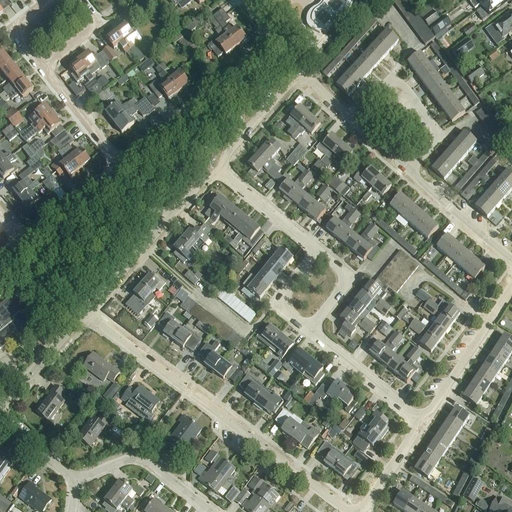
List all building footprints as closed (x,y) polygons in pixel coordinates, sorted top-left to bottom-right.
[(149,0),(141,0),(123,15),(128,21),(137,13),(139,16),(153,5),(149,0)] [(174,8),(178,6),(184,0),(174,0),(170,3),(174,8)] [(187,6),(195,0),(199,5),(205,0),(184,0),(178,6),(180,9),(186,5),(187,6)] [(325,0),(326,1),(324,4),(322,6),(319,7),(317,9),(315,11),(314,13),(313,16),(312,18),(312,19),(312,21),(312,23),(313,24),(321,31),(325,35),(356,0),(325,0)] [(400,0),(394,5),(397,10),(407,2),(405,0),(400,0)] [(480,6),(482,9),(493,0),(475,0),(470,4),(474,10),(480,6)] [(504,0),(493,0),(482,9),(484,11),(478,15),(482,21),(488,17),(507,4),(504,0)] [(397,10),(401,14),(410,7),(407,2),(397,10)] [(424,11),(421,6),(415,10),(419,15),(424,11)] [(401,14),(404,19),(414,11),(410,7),(401,14)] [(439,20),(430,8),(419,16),(428,28),(439,20)] [(247,40),(237,28),(232,32),(226,24),(230,21),(222,10),(213,18),(236,49),(247,40)] [(414,11),(404,19),(407,23),(417,16),(414,11)] [(502,40),(511,32),(511,12),(492,27),(502,40)] [(407,23),(411,28),(421,20),(417,16),(407,23)] [(212,17),(209,20),(217,32),(216,33),(221,40),(217,44),(215,42),(208,46),(218,59),(224,54),(226,57),(236,49),(213,18),(212,17)] [(372,19),(364,28),(368,32),(377,23),(372,19)] [(411,28),(414,32),(424,25),(421,20),(411,28)] [(440,39),(455,27),(450,21),(444,25),(440,20),(431,27),(440,39)] [(114,31),(130,51),(142,42),(132,30),(130,32),(123,23),(114,31)] [(179,34),(183,38),(187,36),(190,33),(197,29),(193,24),(179,34)] [(414,32),(418,37),(428,30),(424,25),(414,32)] [(462,32),(467,39),(477,31),(473,25),(462,32)] [(355,37),(360,41),(368,32),(364,28),(355,37)] [(418,37),(421,42),(431,34),(428,30),(418,37)] [(130,51),(114,31),(104,38),(114,50),(119,46),(125,55),(130,51)] [(378,41),(390,52),(398,42),(386,31),(378,41)] [(190,48),(183,38),(182,39),(178,33),(169,39),(174,45),(178,43),(185,52),(190,48)] [(193,38),(190,33),(187,36),(183,38),(190,48),(195,45),(191,39),(193,38)] [(435,39),(431,34),(421,42),(425,46),(435,39)] [(347,47),(351,50),(360,41),(355,37),(347,47)] [(378,41),(369,50),(382,61),(390,52),(378,41)] [(437,57),(442,54),(435,43),(430,47),(437,57)] [(457,61),(469,52),(463,44),(451,53),(457,61)] [(339,56),(343,59),(351,50),(347,47),(339,56)] [(116,58),(108,48),(102,52),(110,63),(116,58)] [(369,50),(361,59),(374,70),(382,61),(369,50)] [(87,52),(77,59),(91,77),(101,69),(102,71),(106,68),(98,57),(94,61),(87,52)] [(0,71),(11,63),(3,53),(0,55),(0,71)] [(415,74),(428,64),(420,54),(407,64),(415,74)] [(437,57),(445,68),(450,64),(442,54),(437,57)] [(330,65),(335,69),(343,59),(339,56),(330,65)] [(77,59),(67,67),(72,73),(70,75),(75,82),(85,77),(89,83),(84,87),(92,96),(100,89),(77,59)] [(361,59),(353,68),(365,79),(374,70),(361,59)] [(149,60),(144,64),(148,70),(154,66),(149,60)] [(469,61),(464,64),(469,70),(474,67),(469,61)] [(0,72),(1,72),(8,81),(18,72),(11,63),(0,71),(0,72)] [(164,74),(168,71),(163,64),(158,67),(164,74)] [(428,64),(415,74),(422,84),(435,75),(428,64)] [(445,68),(452,78),(457,74),(450,64),(445,68)] [(335,69),(330,65),(322,74),(326,78),(335,69)] [(159,77),(164,85),(159,89),(155,83),(149,88),(159,100),(164,96),(169,102),(179,93),(169,81),(164,74),(158,67),(155,69),(160,76),(159,77)] [(465,76),(471,85),(484,75),(478,67),(465,76)] [(353,68),(345,78),(357,89),(365,79),(353,68)] [(0,98),(2,101),(26,81),(18,72),(8,81),(11,85),(3,91),(5,93),(0,96),(0,98)] [(180,73),(169,81),(179,93),(190,85),(180,73)] [(452,78),(460,88),(464,84),(457,74),(452,78)] [(117,83),(120,88),(130,80),(127,75),(117,83)] [(435,75),(422,84),(430,94),(443,85),(435,75)] [(104,78),(97,83),(103,91),(110,86),(104,78)] [(349,98),(357,89),(345,78),(337,87),(349,98)] [(12,102),(20,95),(23,99),(33,91),(26,81),(2,101),(3,102),(4,104),(10,100),(12,102)] [(460,88),(467,98),(472,94),(464,84),(460,88)] [(443,85),(430,94),(437,105),(450,95),(443,85)] [(103,105),(106,103),(112,98),(107,91),(98,98),(103,105)] [(479,104),(472,94),(467,98),(474,107),(479,104)] [(450,95),(437,105),(445,115),(458,105),(450,95)] [(122,110),(117,104),(112,98),(106,103),(111,109),(105,114),(113,124),(138,106),(134,100),(122,110)] [(138,106),(113,124),(122,135),(134,125),(130,120),(137,114),(136,113),(138,112),(142,117),(151,110),(144,100),(138,106)] [(3,102),(0,104),(0,110),(3,114),(9,110),(4,104),(3,102)] [(465,115),(458,105),(445,115),(452,125),(465,115)] [(23,140),(53,116),(46,106),(35,115),(29,119),(34,125),(32,126),(32,127),(27,132),(28,134),(22,139),(23,140)] [(479,119),(489,112),(485,107),(476,115),(479,119)] [(291,137),(310,117),(300,108),(290,118),(297,124),(293,128),(294,129),(289,135),(291,137)] [(9,123),(18,116),(13,109),(3,116),(9,123)] [(489,112),(479,119),(483,124),(493,117),(489,112)] [(23,122),(18,116),(9,123),(14,130),(23,122)] [(26,143),(32,139),(37,134),(38,136),(46,129),(50,134),(61,126),(53,116),(23,140),(26,143)] [(302,136),(306,132),(311,136),(320,126),(310,117),(291,137),(295,141),(301,135),(302,136)] [(483,124),(487,129),(496,122),(493,118),(493,117),(483,124)] [(496,122),(487,129),(490,134),(500,127),(497,123),(496,122)] [(277,123),(272,128),(277,133),(282,127),(277,123)] [(5,138),(14,131),(10,127),(2,133),(5,138)] [(500,127),(490,134),(494,139),(503,132),(500,127)] [(14,131),(5,138),(9,143),(18,136),(14,131)] [(55,139),(64,150),(69,147),(73,143),(64,132),(55,139)] [(503,132),(494,139),(497,144),(507,137),(503,132)] [(457,143),(469,153),(477,144),(465,133),(457,143)] [(323,146),(333,155),(342,145),(332,136),(323,146)] [(66,174),(69,179),(71,181),(77,176),(76,174),(80,170),(70,158),(64,151),(64,150),(55,139),(50,144),(56,147),(60,152),(58,154),(65,162),(60,166),(58,163),(52,167),(60,178),(66,174)] [(266,145),(257,156),(267,165),(272,169),(278,175),(281,171),(275,166),(276,165),(271,160),(276,155),(277,154),(280,150),(271,142),(267,147),(266,145)] [(41,143),(31,151),(35,155),(44,148),(41,143)] [(457,143),(448,152),(460,163),(469,153),(457,143)] [(296,150),(304,157),(308,153),(300,145),(296,150)] [(352,154),(342,145),(333,155),(329,160),(324,166),(328,169),(333,163),(336,163),(341,168),(343,164),(352,154)] [(70,158),(80,170),(90,162),(80,150),(75,154),(69,147),(64,150),(64,151),(70,158)] [(296,150),(293,153),(301,161),(304,157),(296,150)] [(448,152),(440,162),(452,172),(460,163),(448,152)] [(0,167),(12,158),(9,154),(4,158),(0,153),(0,167)] [(293,153),(290,157),(297,163),(298,162),(300,163),(301,161),(293,153)] [(486,153),(478,162),(482,165),(490,156),(486,153)] [(12,158),(0,167),(0,176),(3,180),(10,175),(12,177),(19,171),(13,165),(18,161),(14,156),(12,158)] [(257,156),(248,166),(250,168),(252,170),(254,172),(258,175),(262,171),(277,184),(282,179),(278,175),(272,169),(267,165),(257,156)] [(30,169),(39,161),(36,157),(26,164),(30,169)] [(293,168),(297,163),(290,157),(286,162),(293,168)] [(324,166),(329,160),(326,157),(320,163),(318,161),(310,170),(316,174),(323,165),(324,166)] [(494,159),(485,168),(490,172),(498,163),(494,159)] [(43,166),(39,161),(30,169),(34,173),(43,166)] [(444,182),(452,172),(440,162),(431,171),(444,182)] [(478,162),(470,171),(474,175),(482,165),(478,162)] [(485,168),(477,178),(481,182),(490,172),(485,168)] [(359,184),(362,181),(372,189),(381,179),(371,170),(365,176),(361,172),(354,180),(359,184)] [(47,171),(42,175),(47,181),(47,180),(52,177),(47,171)] [(470,171),(461,181),(466,184),(474,175),(470,171)] [(499,181),(511,191),(511,190),(511,174),(508,171),(499,181)] [(300,185),(309,175),(305,172),(296,182),(300,185)] [(309,175),(300,185),(297,189),(288,200),(298,208),(306,197),(301,192),(312,178),(309,175)] [(13,192),(20,202),(31,193),(40,186),(36,182),(33,185),(27,178),(22,183),(23,184),(13,192)] [(332,188),(338,181),(334,178),(328,185),(332,188)] [(477,178),(469,187),(473,191),(481,182),(477,178)] [(381,179),(372,189),(382,198),(391,188),(381,179)] [(47,181),(42,185),(50,194),(55,190),(47,180),(47,181)] [(288,200),(297,189),(287,181),(279,192),(288,200)] [(338,181),(332,188),(335,192),(342,185),(338,181)] [(457,194),(466,184),(461,181),(453,190),(457,194)] [(499,181),(491,190),(503,201),(511,191),(499,181)] [(342,185),(335,192),(339,195),(346,188),(342,185)] [(324,186),(320,191),(328,198),(332,193),(324,186)] [(465,200),(473,191),(469,187),(460,197),(465,200)] [(350,191),(346,188),(339,195),(343,198),(350,191)] [(491,190),(482,199),(495,210),(503,201),(491,190)] [(324,204),(328,198),(320,191),(315,197),(324,204)] [(38,203),(31,193),(20,202),(28,211),(38,203)] [(371,196),(368,193),(362,200),(366,203),(371,196)] [(400,217),(410,205),(400,196),(390,208),(400,217)] [(306,197),(298,208),(307,215),(316,204),(306,197)] [(220,218),(230,206),(220,198),(210,210),(220,218)] [(486,220),(495,210),(482,199),(474,209),(486,220)] [(325,212),(316,204),(307,215),(317,223),(325,212)] [(410,205),(400,217),(410,226),(420,213),(410,205)] [(230,206),(220,218),(230,227),(240,215),(230,206)] [(352,210),(348,215),(356,221),(360,216),(352,210)] [(420,213),(410,226),(420,235),(430,222),(420,213)] [(240,215),(230,227),(240,235),(250,223),(240,215)] [(348,215),(340,225),(335,220),(326,231),(335,238),(348,223),(352,226),(356,221),(348,215)] [(385,233),(389,228),(379,220),(375,225),(385,233)] [(439,229),(430,222),(420,235),(428,241),(439,229)] [(240,235),(233,243),(237,247),(244,238),(250,243),(260,231),(250,223),(240,235)] [(345,246),(353,236),(348,231),(352,226),(348,223),(335,238),(345,246)] [(204,226),(198,233),(196,231),(193,234),(190,231),(182,240),(197,254),(208,241),(213,235),(214,237),(215,236),(210,231),(204,226)] [(354,254),(375,229),(371,226),(359,240),(353,236),(345,246),(354,254)] [(394,241),(398,237),(389,228),(385,233),(394,241)] [(376,246),(371,242),(379,232),(375,229),(354,254),(364,262),(367,258),(371,262),(380,252),(375,248),(376,246)] [(445,257),(456,245),(447,236),(436,249),(445,257)] [(404,249),(407,245),(398,237),(394,241),(404,249)] [(230,247),(233,243),(227,238),(223,242),(230,247)] [(189,262),(197,254),(182,240),(174,249),(177,252),(174,255),(184,265),(187,261),(189,262)] [(233,243),(230,247),(236,253),(239,249),(237,247),(233,243)] [(407,245),(404,249),(413,257),(417,253),(407,245)] [(456,245),(445,257),(455,265),(466,253),(456,245)] [(269,258),(285,271),(293,261),(281,251),(276,257),(273,254),(269,258)] [(396,256),(406,264),(409,260),(400,252),(396,256)] [(466,253),(455,265),(465,274),(475,261),(466,253)] [(245,262),(234,254),(228,262),(238,270),(237,272),(240,268),(245,262)] [(402,269),(406,264),(396,256),(392,261),(402,269)] [(285,271),(269,258),(266,262),(270,265),(265,271),(277,281),(285,271)] [(409,260),(406,264),(415,272),(418,267),(409,260)] [(389,266),(398,273),(402,269),(392,261),(389,266)] [(422,265),(431,274),(435,269),(425,261),(422,265)] [(485,269),(475,261),(465,274),(474,282),(485,269)] [(406,264),(402,269),(411,276),(415,272),(406,264)] [(385,270),(394,278),(398,273),(389,266),(385,270)] [(402,269),(398,273),(407,281),(411,276),(402,269)] [(445,277),(435,269),(431,274),(441,282),(445,277)] [(381,275),(390,283),(394,278),(385,270),(381,275)] [(269,291),(277,281),(265,271),(257,281),(269,291)] [(189,272),(184,277),(194,287),(203,277),(198,272),(194,277),(189,272)] [(398,273),(394,278),(403,286),(407,281),(398,273)] [(149,276),(141,285),(152,295),(156,290),(158,292),(166,284),(156,275),(152,279),(149,276)] [(386,288),(390,283),(381,275),(377,280),(386,288)] [(482,275),(478,279),(485,285),(489,280),(482,275)] [(454,286),(445,277),(441,282),(450,290),(454,286)] [(394,278),(390,283),(400,290),(403,286),(394,278)] [(257,281),(248,291),(245,289),(241,293),(250,301),(254,296),(260,301),(269,291),(257,281)] [(174,285),(173,287),(179,292),(183,288),(177,282),(174,285)] [(386,305),(381,301),(385,296),(381,292),(371,282),(363,292),(374,302),(377,305),(374,309),(379,313),(386,305)] [(400,290),(390,283),(386,288),(395,296),(400,290)] [(135,296),(125,306),(138,317),(155,298),(152,295),(141,285),(133,294),(135,296)] [(450,290),(460,298),(464,294),(454,286),(450,290)] [(218,299),(225,290),(221,287),(214,295),(218,299)] [(222,303),(229,294),(225,290),(218,299),(222,303)] [(425,305),(431,299),(420,291),(415,297),(425,305)] [(363,292),(355,301),(366,311),(374,302),(363,292)] [(464,294),(460,298),(465,302),(469,297),(465,293),(464,294)] [(227,306),(234,298),(229,294),(222,303),(227,306)] [(185,312),(193,302),(188,298),(180,308),(185,312)] [(234,298),(227,306),(231,310),(238,301),(234,298)] [(236,313),(243,305),(238,301),(231,310),(236,313)] [(355,301),(347,311),(358,320),(366,311),(355,301)] [(429,301),(426,306),(436,313),(441,317),(452,325),(460,316),(449,307),(444,312),(429,301)] [(0,350),(6,345),(3,342),(13,334),(24,347),(36,337),(25,324),(22,321),(22,322),(19,318),(21,317),(8,302),(0,308),(0,350)] [(193,302),(185,312),(190,316),(198,306),(193,302)] [(240,317),(247,308),(243,305),(236,313),(240,317)] [(386,305),(379,313),(385,317),(388,314),(391,310),(386,305)] [(198,306),(190,316),(195,320),(203,310),(198,306)] [(436,313),(426,306),(423,309),(433,317),(436,313)] [(245,321),(252,312),(247,308),(240,317),(245,321)] [(402,309),(397,315),(394,319),(398,322),(406,313),(402,309)] [(203,310),(195,320),(200,324),(208,314),(203,310)] [(394,319),(397,315),(391,310),(388,314),(394,319)] [(340,320),(346,325),(341,331),(351,338),(356,332),(354,331),(358,326),(364,331),(370,324),(365,320),(362,323),(358,320),(347,311),(340,320)] [(252,312),(245,321),(249,324),(256,315),(252,312)] [(208,314),(200,324),(203,326),(205,327),(213,317),(208,314)] [(175,321),(171,318),(167,315),(158,326),(166,332),(164,335),(163,337),(167,340),(170,340),(173,342),(182,331),(173,324),(175,321)] [(152,316),(145,324),(151,330),(158,321),(152,316)] [(213,317),(205,327),(209,330),(210,331),(218,321),(213,317)] [(434,326),(445,335),(452,325),(441,317),(434,326)] [(218,321),(210,331),(215,335),(223,325),(218,321)] [(414,333),(420,324),(415,321),(412,325),(410,327),(409,329),(414,333)] [(383,323),(377,331),(383,336),(389,328),(383,323)] [(376,329),(370,324),(364,331),(370,336),(376,329)] [(420,324),(414,333),(419,337),(422,333),(425,328),(420,324)] [(422,333),(426,336),(438,344),(445,335),(434,326),(431,324),(427,330),(425,328),(422,333)] [(223,325),(215,335),(220,339),(228,329),(223,325)] [(211,332),(210,331),(209,330),(205,327),(203,326),(200,331),(208,337),(211,332)] [(262,340),(271,347),(280,336),(271,328),(269,331),(265,328),(256,339),(260,342),(262,340)] [(228,329),(220,339),(225,343),(233,333),(228,329)] [(191,338),(182,331),(173,342),(183,350),(185,347),(189,349),(197,338),(193,335),(191,338)] [(233,333),(225,343),(230,346),(237,336),(233,333)] [(391,338),(399,345),(403,340),(395,333),(391,338)] [(237,336),(230,346),(235,350),(243,340),(237,336)] [(280,336),(271,347),(280,354),(278,357),(282,360),(291,349),(287,347),(290,344),(280,336)] [(438,344),(426,336),(419,346),(430,354),(438,344)] [(496,347),(510,356),(511,353),(511,342),(503,337),(496,347)] [(395,350),(399,345),(391,338),(387,343),(395,350)] [(247,344),(243,340),(235,350),(240,354),(247,344)] [(213,355),(215,353),(220,346),(216,343),(212,349),(207,345),(198,356),(203,360),(206,363),(204,366),(214,374),(222,362),(213,355)] [(378,362),(387,351),(378,343),(369,354),(378,362)] [(496,347),(490,357),(503,367),(510,356),(496,347)] [(409,353),(418,360),(422,355),(414,348),(409,353)] [(387,351),(378,362),(388,369),(397,359),(387,351)] [(414,365),(418,360),(409,353),(406,358),(414,365)] [(305,374),(314,363),(305,355),(302,359),(298,356),(290,366),(294,370),(303,377),(305,374)] [(113,384),(120,374),(114,369),(113,371),(94,356),(84,369),(104,384),(107,380),(113,384)] [(490,357),(483,368),(496,377),(503,367),(490,357)] [(397,359),(388,369),(397,377),(406,366),(397,359)] [(283,366),(276,361),(265,374),(272,379),(283,366)] [(231,369),(222,362),(214,374),(223,381),(226,378),(229,381),(238,369),(234,366),(231,369)] [(314,363),(305,374),(303,377),(310,383),(311,384),(315,387),(324,376),(321,374),(323,371),(314,363)] [(415,374),(406,366),(397,377),(407,385),(415,374)] [(483,368),(476,378),(490,387),(496,377),(483,368)] [(286,380),(278,373),(273,380),(281,386),(286,380)] [(263,393),(258,389),(260,386),(247,376),(238,388),(247,394),(244,397),(254,404),(263,393)] [(476,378),(469,388),(483,398),(490,387),(476,378)] [(332,383),(326,389),(323,386),(316,395),(324,401),(327,397),(336,405),(338,402),(338,401),(347,390),(338,383),(336,386),(332,383)] [(115,384),(104,397),(109,402),(120,389),(115,384)] [(511,386),(509,385),(503,396),(508,399),(511,391),(511,386)] [(60,400),(64,395),(54,387),(49,393),(51,395),(37,413),(49,423),(64,403),(60,400)] [(476,408),(483,398),(469,388),(462,399),(476,408)] [(129,390),(121,401),(127,406),(125,408),(149,425),(154,417),(152,415),(159,405),(140,390),(136,395),(129,390)] [(357,398),(347,390),(338,401),(338,402),(347,409),(345,411),(349,415),(358,404),(354,401),(357,398)] [(290,392),(283,400),(287,403),(293,395),(290,392)] [(266,409),(270,411),(274,415),(283,404),(278,400),(274,397),(272,400),(263,393),(254,404),(263,412),(266,409)] [(303,401),(307,405),(314,397),(310,393),(303,401)] [(508,399),(503,396),(497,407),(503,410),(508,399)] [(111,402),(105,410),(111,415),(117,407),(111,402)] [(503,410),(497,407),(492,418),(497,421),(503,410)] [(362,408),(354,418),(359,423),(367,413),(362,408)] [(448,420),(462,429),(469,418),(455,409),(448,420)] [(291,440),(303,424),(294,417),(293,418),(284,411),(275,423),(284,429),(281,432),(291,440)] [(389,430),(387,429),(384,427),(387,423),(376,415),(373,419),(375,421),(369,429),(365,426),(364,427),(380,439),(381,440),(389,430)] [(106,430),(111,424),(100,416),(95,422),(91,419),(76,439),(89,448),(104,428),(106,430)] [(178,432),(193,444),(202,432),(184,418),(179,425),(182,427),(178,432)] [(345,420),(339,428),(343,431),(349,423),(345,420)] [(448,420),(441,430),(455,439),(462,429),(448,420)] [(322,426),(328,431),(332,425),(326,421),(322,426)] [(508,431),(510,426),(504,423),(502,428),(508,431)] [(303,424),(291,440),(300,447),(301,446),(307,451),(319,435),(312,430),(312,431),(303,424)] [(334,426),(331,431),(338,436),(342,432),(334,426)] [(362,433),(353,445),(364,453),(369,446),(372,448),(380,439),(364,427),(360,432),(362,433)] [(486,429),(480,441),(486,444),(492,432),(486,429)] [(441,430),(434,440),(448,450),(455,439),(441,430)] [(193,444),(178,432),(173,438),(170,436),(166,442),(183,456),(193,444)] [(434,440),(427,451),(441,460),(448,450),(434,440)] [(480,441),(475,452),(480,455),(486,444),(480,441)] [(333,472),(345,458),(326,444),(317,455),(326,462),(324,465),(333,472)] [(427,451),(421,461),(434,470),(441,460),(427,451)] [(475,452),(469,463),(474,466),(480,455),(475,452)] [(226,484),(236,471),(212,453),(205,462),(211,466),(213,464),(215,466),(211,472),(226,484)] [(0,483),(15,464),(2,455),(0,456),(0,483)] [(345,458),(333,472),(343,480),(345,477),(349,479),(357,468),(353,465),(351,468),(342,462),(345,458)] [(427,481),(434,470),(421,461),(414,472),(427,481)] [(469,463),(463,474),(469,477),(474,466),(469,463)] [(475,474),(480,477),(485,468),(480,466),(475,474)] [(221,490),(229,496),(225,500),(232,505),(240,495),(226,484),(211,472),(206,478),(203,476),(199,482),(217,496),(221,490)] [(463,474),(458,485),(463,488),(469,477),(463,474)] [(409,482),(420,489),(419,489),(423,484),(412,477),(409,482)] [(254,480),(249,488),(255,493),(251,497),(253,498),(269,510),(279,498),(254,480)] [(472,481),(463,498),(473,504),(483,486),(472,481)] [(111,492),(131,507),(134,503),(128,499),(133,493),(140,499),(144,494),(133,486),(130,490),(119,482),(111,492)] [(37,511),(43,511),(51,501),(35,489),(36,487),(30,483),(19,499),(37,511)] [(430,496),(433,491),(423,484),(419,489),(420,489),(430,496)] [(457,499),(463,488),(458,485),(452,496),(457,499)] [(10,496),(15,500),(22,491),(17,487),(10,496)] [(440,503),(443,498),(433,491),(430,496),(440,503)] [(131,507),(111,492),(103,502),(114,510),(112,511),(117,511),(122,507),(128,511),(131,507)] [(246,500),(247,501),(250,497),(243,492),(240,496),(246,500)] [(401,511),(404,511),(412,500),(402,493),(393,507),(401,511)] [(6,511),(11,505),(0,496),(0,509),(3,511),(6,511)] [(246,502),(242,508),(246,511),(268,511),(269,510),(253,498),(249,504),(246,502)] [(440,503),(451,510),(454,505),(443,498),(440,503)] [(498,499),(497,501),(496,500),(489,511),(511,511),(511,508),(506,505),(506,504),(498,499)] [(412,500),(404,511),(419,511),(423,507),(412,500)] [(164,511),(166,509),(156,502),(148,511),(147,511),(143,509),(140,511),(164,511)]
